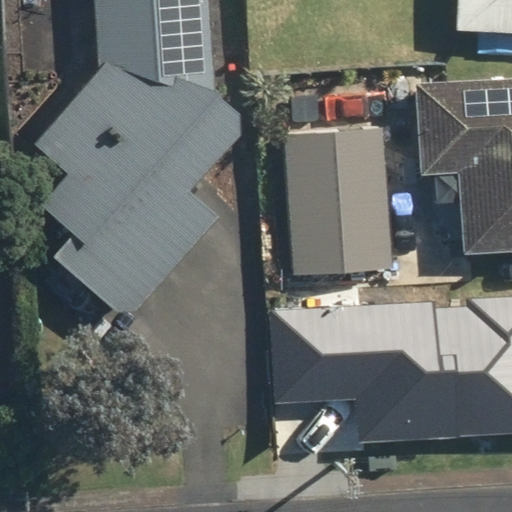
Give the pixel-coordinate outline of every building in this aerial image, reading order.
[(207,173),(259,113),(213,74),(209,0),(104,0),(107,57),(43,130),(73,155),(45,188),(80,218),(54,248),(137,320),(236,206),(211,184),(215,180),(207,173)] [(511,0),(465,0),(465,21),(511,23),(511,0)] [(511,73),(424,76),(427,170),(469,169),(472,248),(511,247),(511,73)] [(392,128),(290,131),(294,264),(396,262),(392,128)] [(400,333),(366,335),(368,359),(332,361),(335,415),(476,407),(473,354),(402,357),(400,333)]
